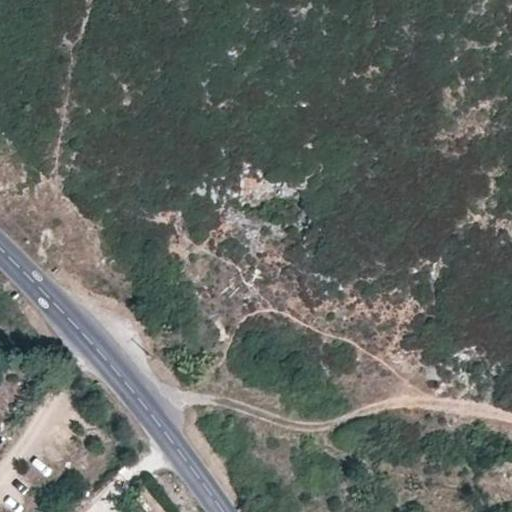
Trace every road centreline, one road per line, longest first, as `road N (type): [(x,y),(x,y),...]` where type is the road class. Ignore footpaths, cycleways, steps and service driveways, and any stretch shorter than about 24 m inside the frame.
road 1 (track): [(160,430),(174,396),(195,394),(303,421),(420,397),(511,420)]
road 2 (tertiary): [(219,511),(160,430),(0,258)]
